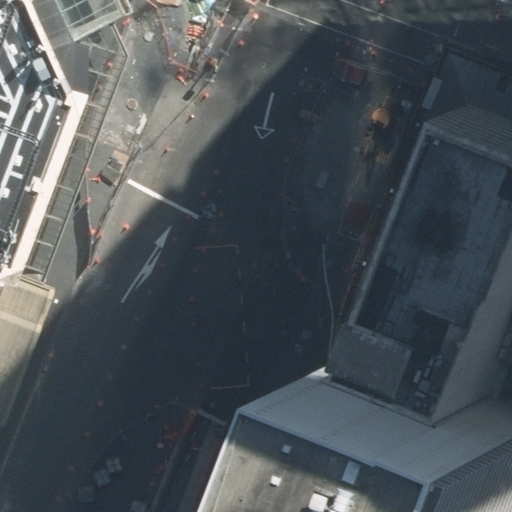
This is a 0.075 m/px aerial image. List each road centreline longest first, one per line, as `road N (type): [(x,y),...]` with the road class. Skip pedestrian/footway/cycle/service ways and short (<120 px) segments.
road 1 (tertiary): [(93,511),(286,17)]
road 2 (residential): [(286,17),(331,223),(328,262),(238,511)]
